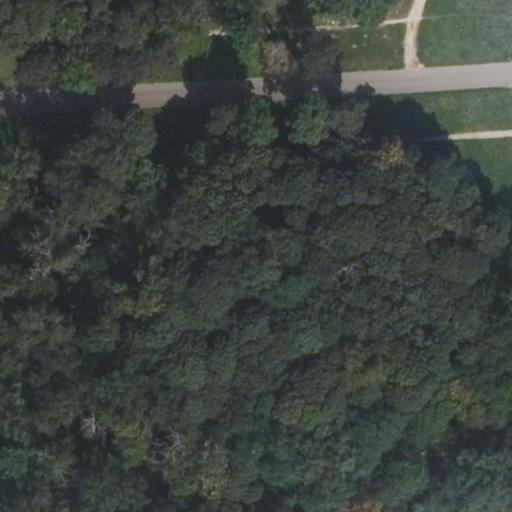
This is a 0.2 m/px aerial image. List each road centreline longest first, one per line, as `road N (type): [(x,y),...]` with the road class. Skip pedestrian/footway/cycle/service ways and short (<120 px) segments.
road 1 (track): [(0,489),(63,490),(415,436),(511,399)]
road 2 (track): [(511,132),(0,166)]
road 3 (unclassified): [(0,108),(511,75)]
road 4 (track): [(0,45),(413,20)]
